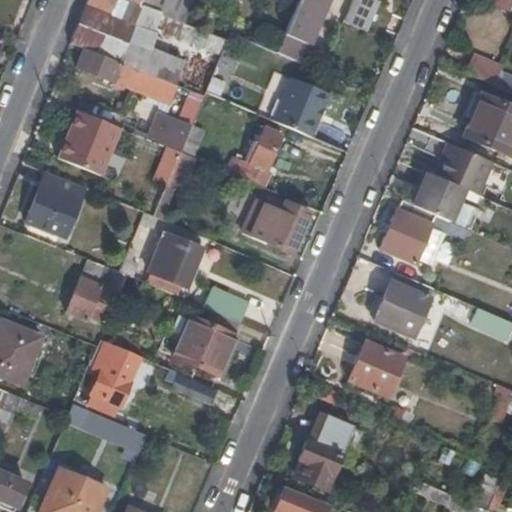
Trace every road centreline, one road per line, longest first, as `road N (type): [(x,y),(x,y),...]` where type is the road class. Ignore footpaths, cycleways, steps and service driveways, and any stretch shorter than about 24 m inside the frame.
road 1 (residential): [(220,511),(439,0)]
road 2 (residential): [(0,151),(60,0)]
